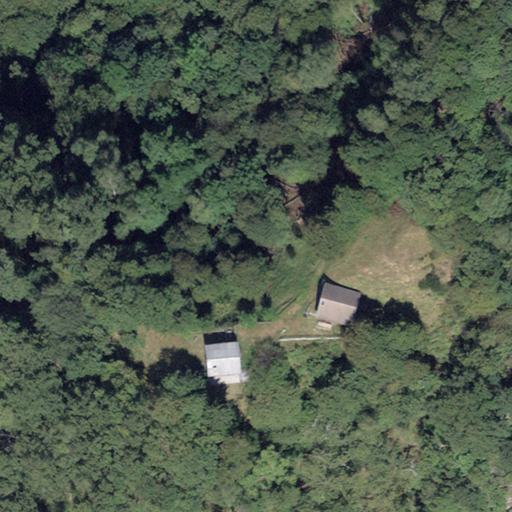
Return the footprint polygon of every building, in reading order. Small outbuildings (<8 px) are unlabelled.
[(319,300),(315,323),(359,331),(363,308),(319,300)] [(324,330),(312,361),(317,363),(330,368),(349,375),(361,344),(324,330)] [(240,411),(237,360),(205,362),(207,413),(240,411)] [(317,363),(308,389),(321,394),(330,368),(317,363)] [(221,423),(188,425),(190,460),(223,458),(221,423)]
